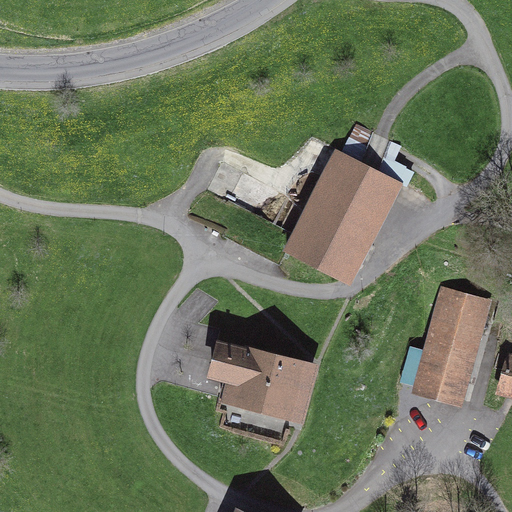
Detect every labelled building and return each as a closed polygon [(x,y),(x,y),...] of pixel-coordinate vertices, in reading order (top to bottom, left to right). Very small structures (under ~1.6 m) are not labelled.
[(391,179),(338,151),(294,234),(238,205),(224,234),(281,263),(288,249),(340,276),(351,257),(365,264),(374,247),(360,239),(391,179)] [(414,171),(399,164),(393,177),(407,184),(414,171)] [(485,303),(446,292),(419,388),(458,399),(485,303)] [(220,345),(213,374),(236,380),(230,400),(294,417),(308,365),(245,348),(244,351),(220,345)] [(511,357),(509,356),(499,392),(511,395),(511,357)]
